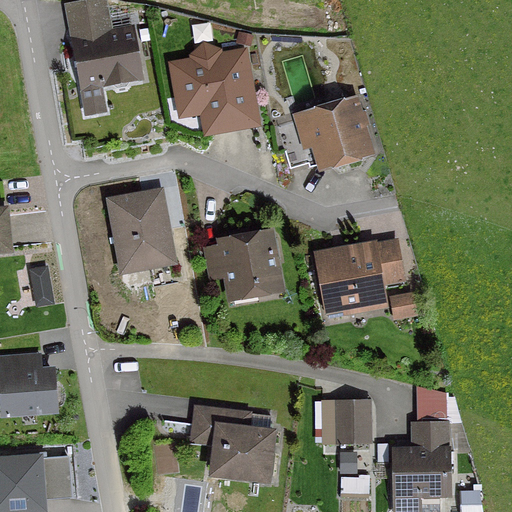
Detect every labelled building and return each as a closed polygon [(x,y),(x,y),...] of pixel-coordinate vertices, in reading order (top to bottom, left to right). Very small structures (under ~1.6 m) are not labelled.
[(92,0),(89,0),(65,4),(69,29),(106,23),(102,1),(92,0)] [(139,77),(131,30),(71,41),(85,115),(102,112),(97,85),(105,83),(115,90),(124,88),(131,79),(139,77)] [(194,64),(173,67),(178,97),(200,93),(206,131),(222,128),(231,131),(238,126),(252,122),(240,55),(215,60),(214,54),(203,50),(193,58),(194,64)] [(352,103),(306,116),(320,165),(366,151),(352,103)] [(161,219),(156,194),(109,203),(122,269),(168,261),(163,230),(158,231),(156,220),(161,219)] [(255,291),(277,287),(267,233),(219,241),(220,247),(204,250),(209,277),(225,275),(228,289),(254,284),(255,291)] [(401,279),(394,243),(315,257),(327,319),(344,316),(344,314),(360,311),(358,300),(381,296),(379,283),(401,279)] [(409,296),(390,300),(393,317),(413,313),(409,296)] [(52,411),(49,371),(0,374),(0,382),(2,415),(52,411)] [(366,402),(336,403),(337,443),(367,442),(366,402)] [(211,469),(264,475),(269,433),(245,430),(247,414),(194,408),(192,426),(216,429),(211,469)] [(418,511),(418,493),(446,493),(444,424),(415,425),(415,452),(393,453),(394,505),(391,505),(391,511),(418,511)] [(40,457),(0,459),(0,511),(15,511),(44,510),(40,457)] [(367,479),(340,478),(339,492),(366,493),(367,479)]
